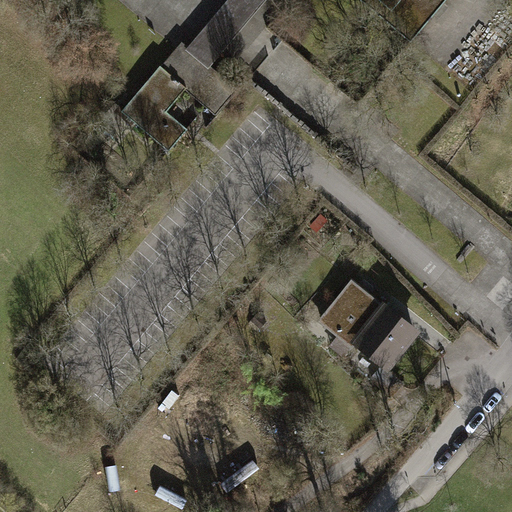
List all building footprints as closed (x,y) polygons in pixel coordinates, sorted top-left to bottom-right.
[(224,0),(186,46),(211,67),(266,0),(224,0)] [(358,0),(406,40),(439,0),(358,0)] [(212,116),(229,96),(175,50),(160,68),(156,65),(118,111),(165,151),(183,129),(162,111),(181,89),(212,116)] [(359,340),(389,364),(415,332),(352,282),(321,320),(354,346),(359,340)] [(382,367),(372,378),(391,396),(402,384),(382,367)]
